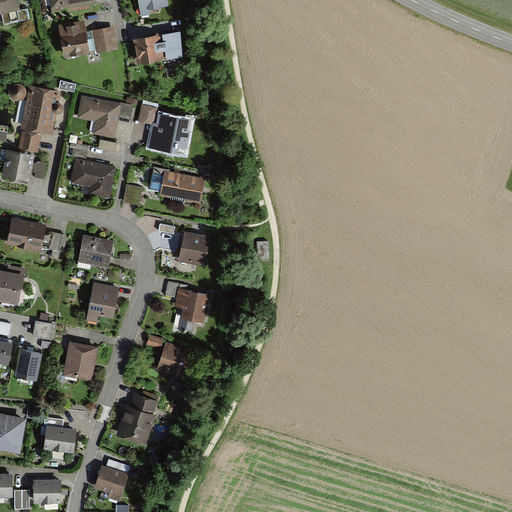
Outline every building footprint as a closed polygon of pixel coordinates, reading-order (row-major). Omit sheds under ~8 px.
[(0,0),(0,8),(0,9),(3,21),(29,14),(26,2),(16,5),(15,0),(0,0)] [(51,0),(52,8),(93,2),(92,0),(51,0)] [(166,5),(164,0),(139,0),(141,9),(166,5)] [(59,30),(65,55),(89,50),(83,25),(59,30)] [(95,28),(99,49),(116,46),(112,25),(95,28)] [(133,34),(137,60),(180,54),(176,27),(133,34)] [(59,88),(72,90),(74,81),(61,79),(59,88)] [(40,130),(48,131),(52,109),(57,109),(62,108),(63,103),(63,99),(60,96),(55,95),(57,85),(31,81),(25,81),(21,80),(15,81),(11,83),(9,88),(9,93),(12,96),(17,97),(21,97),(27,98),(22,126),(19,145),(37,148),(40,130)] [(132,103),(83,94),(79,115),(97,118),(94,131),(111,134),(115,115),(130,118),(132,103)] [(158,104),(144,101),(140,119),(154,122),(158,104)] [(154,144),(182,149),(189,113),(161,107),(154,144)] [(85,154),(87,143),(79,142),(77,153),(85,154)] [(3,176),(25,180),(28,166),(35,167),(34,172),(42,174),(45,158),(37,156),(37,159),(29,158),(31,149),(8,144),(3,176)] [(114,162),(77,156),(72,188),(109,193),(114,162)] [(201,175),(157,167),(152,189),(197,198),(201,175)] [(124,199),(137,201),(140,184),(127,182),(124,199)] [(6,242),(38,247),(42,226),(10,221),(6,242)] [(177,257),(202,263),(209,234),(184,228),(177,257)] [(58,250),(61,251),(65,233),(46,229),(44,242),(48,243),(47,249),(52,250),(51,256),(57,258),(58,250)] [(78,259),(107,265),(112,240),(82,234),(78,259)] [(0,295),(17,298),(22,271),(0,266),(0,295)] [(192,319),(200,321),(207,289),(168,280),(164,295),(176,298),(175,302),(184,304),(178,327),(189,329),(192,319)] [(97,313),(110,315),(116,285),(93,281),(87,317),(96,319),(97,313)] [(0,331),(11,334),(14,323),(0,319),(0,331)] [(54,338),(55,321),(37,320),(36,338),(54,338)] [(152,333),(149,344),(163,348),(166,337),(152,333)] [(0,358),(7,360),(12,338),(0,335),(0,358)] [(96,341),(71,337),(65,370),(91,374),(96,341)] [(167,342),(158,366),(185,375),(194,351),(167,342)] [(39,355),(22,351),(18,373),(35,376),(39,355)] [(129,400),(118,430),(133,435),(131,439),(142,443),(154,409),(152,409),(156,398),(137,391),(133,401),(129,400)] [(45,423),(42,446),(72,450),(75,427),(61,425),(63,417),(44,414),(43,423),(45,423)] [(23,420),(0,416),(0,447),(17,450),(23,420)] [(106,456),(95,486),(118,494),(129,464),(106,456)] [(0,492),(10,492),(9,471),(0,471),(0,492)] [(33,477),(34,500),(64,499),(63,476),(33,477)] [(28,504),(28,486),(15,486),(15,504),(28,504)]
